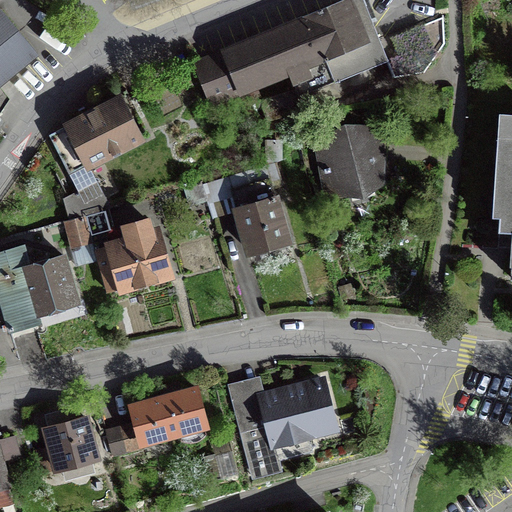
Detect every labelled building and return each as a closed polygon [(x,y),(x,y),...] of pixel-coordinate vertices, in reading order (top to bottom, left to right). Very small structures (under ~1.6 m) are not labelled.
[(358,0),(352,2),(352,0),(203,59),(223,103),(293,76),(302,95),(384,61),(391,79),(418,73),(437,41),(435,15),(376,37),(370,22),(374,21),(365,0),(358,0)] [(0,82),(35,53),(0,10),(0,82)] [(258,102),(265,123),(297,113),(291,92),(258,102)] [(110,221),(106,209),(111,208),(100,187),(89,167),(143,139),(122,97),(93,112),(48,135),(77,192),(62,200),(70,220),(85,215),(92,239),(113,232),(110,221)] [(511,242),(510,277),(511,276),(511,120),(498,120),(492,226),(500,226),(499,241),(511,242)] [(385,181),(371,133),(320,148),(333,196),(385,181)] [(280,198),(275,199),(269,178),(226,190),(245,262),(294,249),(280,198)] [(188,207),(207,202),(202,180),(183,185),(188,207)] [(64,223),(76,268),(88,264),(95,263),(83,218),(64,223)] [(161,230),(153,232),(151,222),(119,230),(122,241),(103,246),(104,249),(95,251),(107,296),(116,294),(118,300),(176,285),(161,230)] [(0,309),(9,340),(46,330),(45,326),(88,314),(83,298),(78,300),(65,255),(31,265),(25,244),(0,251),(0,309)] [(326,371),(264,387),(260,372),(226,381),(251,476),(283,468),(280,457),(318,447),(315,435),(341,428),(326,371)] [(202,426),(211,423),(199,378),(127,397),(133,419),(104,426),(112,455),(143,447),(142,442),(179,432),(182,443),(205,437),(202,426)] [(38,430),(42,445),(46,444),(53,468),(102,453),(89,407),(81,409),(78,400),(44,410),(47,419),(41,420),(43,429),(38,430)] [(21,453),(16,432),(0,436),(0,440),(5,458),(21,453)] [(0,505),(14,502),(10,487),(12,486),(5,458),(0,440),(0,505)] [(295,511),(332,511),(330,503),(295,511)]
